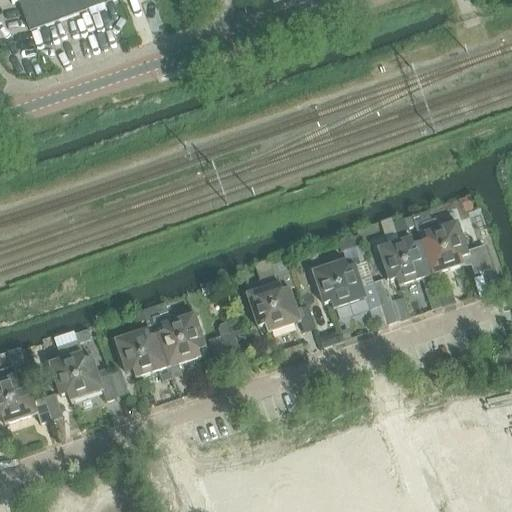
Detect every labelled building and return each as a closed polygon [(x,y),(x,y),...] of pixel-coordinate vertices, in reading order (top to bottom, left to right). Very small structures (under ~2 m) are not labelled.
[(18,0),(26,23),(98,0),(18,0)] [(432,223),(429,214),(420,217),(423,225),(427,235),(426,236),(428,243),(462,260),(465,267),(471,265),(474,276),(492,270),(484,247),(468,253),(458,225),(439,231),(436,221),(432,223)] [(413,219),(416,228),(423,225),(420,217),(413,219)] [(416,228),(413,219),(406,222),(409,230),(416,228)] [(396,232),(400,244),(379,251),(390,284),(397,282),(415,247),(412,240),(409,230),(406,222),(399,224),(394,226),(396,232)] [(359,238),(351,241),(354,250),(354,251),(362,248),(359,238)] [(351,241),(339,245),(342,254),(354,250),(351,241)] [(421,245),(432,278),(465,267),(462,260),(428,243),(421,245)] [(415,247),(397,282),(400,289),(432,278),(421,245),(415,247)] [(349,270),(331,305),(334,312),(366,301),(370,312),(382,308),(374,286),(363,289),(356,268),(359,267),(357,260),(347,263),(349,270)] [(273,268),(259,273),(262,282),(276,277),(278,277),(289,273),(286,263),(273,268)] [(325,307),(331,305),(349,270),(347,263),(314,274),(325,307)] [(258,272),(243,278),(246,286),(260,280),(258,272)] [(283,293),(266,328),(268,335),(301,324),(304,334),(316,330),(308,308),(297,312),(290,291),(295,289),(289,273),(278,277),(278,278),(281,287),(283,293)] [(283,293),(281,287),(278,278),(261,284),(261,283),(245,288),(259,330),(266,328),(283,293)] [(385,282),(374,286),(382,308),(392,304),(385,282)] [(451,292),(438,297),(439,300),(442,309),(455,305),(455,304),(451,292)] [(410,320),(403,300),(392,304),(382,308),(388,327),(389,328),(399,325),(410,321),(410,320)] [(439,300),(429,304),(432,312),(432,313),(442,309),(439,300)] [(158,308),(161,318),(169,315),(166,306),(158,308)] [(161,318),(158,308),(150,311),(153,320),(160,318),(161,318)] [(153,320),(150,311),(142,314),(145,323),(153,320)] [(206,350),(205,344),(194,313),(183,316),(184,321),(164,328),(163,328),(165,335),(200,352),(206,350)] [(145,323),(142,314),(134,316),(137,326),(145,323)] [(233,317),(227,319),(231,335),(237,333),(233,317)] [(200,352),(165,335),(163,328),(164,328),(160,318),(153,320),(158,337),(169,370),(202,359),(200,352)] [(169,370),(158,337),(153,320),(145,323),(148,333),(149,333),(152,339),(135,374),(137,381),(169,370)] [(222,326),(219,330),(221,337),(231,334),(228,324),(222,326)] [(348,330),(342,333),(345,341),(351,339),(348,330)] [(231,335),(239,358),(250,354),(242,331),(237,333),(231,335)] [(76,337),(79,344),(79,346),(92,342),(89,332),(76,337)] [(128,376),(135,374),(152,339),(149,333),(148,333),(117,343),(128,376)] [(341,333),(331,336),(334,346),(334,347),(345,343),(344,343),(341,333)] [(228,361),(239,358),(231,335),(220,339),(228,361)] [(209,343),(211,347),(217,365),(228,361),(220,339),(209,343)] [(59,351),(63,362),(51,366),(62,399),(69,397),(86,362),(84,355),(82,356),(79,346),(79,344),(59,351)] [(262,350),(250,354),(253,364),(265,360),(262,350)] [(14,369),(15,369),(27,365),(24,355),(11,359),(14,369)] [(86,362),(69,397),(71,403),(104,393),(107,403),(118,399),(113,383),(111,377),(110,377),(100,381),(98,374),(93,360),(86,362)] [(0,419),(4,418),(21,384),(18,378),(15,369),(14,369),(0,373),(0,419)] [(108,371),(98,374),(100,381),(110,377),(108,371)] [(122,374),(111,377),(113,383),(124,380),(122,374)] [(4,418),(6,425),(38,414),(42,426),(53,422),(45,399),(35,403),(28,382),(21,384),(4,418)] [(160,385),(151,388),(154,397),(163,394),(160,385)]
